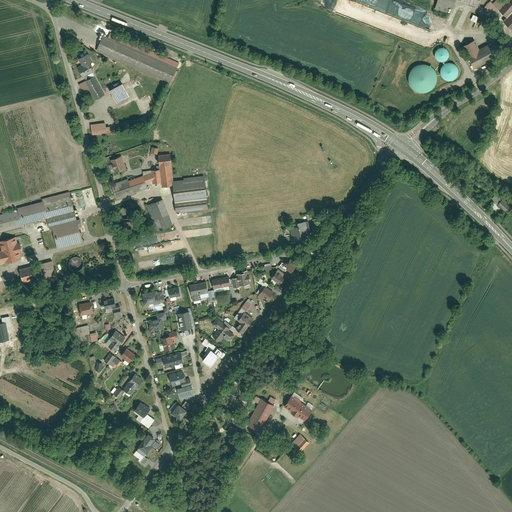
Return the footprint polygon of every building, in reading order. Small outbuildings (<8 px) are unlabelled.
[(391,13),(396,14),(401,0),(400,0),(395,0),(393,8),(391,13)] [(477,7),(479,0),(437,0),(435,9),(451,14),(455,1),(477,7)] [(511,0),(498,0),(494,5),(507,16),(511,10),(511,0)] [(511,10),(507,16),(502,21),(511,29),(511,10)] [(178,67),(103,35),(96,51),(171,83),(178,67)] [(493,56),(487,44),(480,48),(475,39),(465,45),(470,55),(468,56),(474,66),(493,56)] [(436,49),(435,52),(435,54),(436,56),(438,58),(440,59),(443,60),(445,59),(447,58),(449,56),(450,54),(450,52),(449,49),(448,47),(446,46),(444,45),(441,45),(439,46),(437,47),(436,49)] [(95,71),(87,55),(80,59),(83,65),(78,67),(83,77),(95,71)] [(444,63),(442,65),(441,68),(441,71),(442,74),(443,76),(446,78),(448,79),(452,79),(455,78),(457,76),(459,73),(459,70),(459,67),(457,64),(455,62),(452,61),(449,60),(446,61),(444,63)] [(416,89),(421,91),(426,91),(430,89),(434,86),(437,83),(438,78),(438,73),(436,69),(433,65),(429,63),(424,62),(419,62),(415,65),(412,68),(410,72),(409,77),(410,82),(413,86),(416,89)] [(105,95),(94,76),(80,84),(84,93),(90,90),(95,100),(105,95)] [(127,83),(113,90),(119,103),(133,96),(127,83)] [(106,123),(91,125),(93,135),(108,133),(106,123)] [(146,183),(153,180),(153,184),(163,183),(163,187),(174,186),(173,181),(170,154),(159,156),(160,169),(152,170),(152,172),(131,180),(135,193),(148,188),(146,183)] [(123,156),(113,160),(117,173),(128,169),(123,156)] [(209,209),(204,177),(173,181),(174,186),(178,213),(209,209)] [(119,199),(135,193),(131,180),(130,178),(113,184),(119,199)] [(17,211),(0,215),(0,232),(23,227),(22,225),(47,219),(50,230),(53,230),(57,248),(83,241),(80,227),(83,227),(81,219),(77,220),(70,192),(43,199),(43,202),(17,208),(17,211)] [(497,203),(500,200),(495,195),(492,198),(497,203)] [(500,200),(497,203),(505,212),(511,206),(502,198),(500,200)] [(175,225),(165,200),(150,206),(160,231),(175,225)] [(122,211),(124,218),(131,217),(129,209),(122,211)] [(184,219),(185,225),(220,223),(220,217),(184,219)] [(314,233),(311,221),(300,223),(301,226),(292,228),(294,241),(307,239),(306,234),(314,233)] [(3,251),(0,252),(0,264),(20,260),(17,250),(28,247),(25,235),(0,242),(3,251)] [(80,268),(80,257),(70,257),(70,268),(80,268)] [(294,262),(284,264),(289,267),(287,269),(291,272),(299,261),(297,259),(294,262)] [(55,261),(21,269),(24,283),(58,274),(55,261)] [(281,262),(266,265),(267,270),(273,269),(273,267),(277,266),(280,268),(284,264),(281,262)] [(280,268),(273,277),(281,284),(288,277),(285,274),(286,273),(280,268)] [(252,284),(249,270),(246,270),(246,272),(239,273),(240,277),(242,286),(252,284)] [(232,276),(214,280),(216,288),(234,284),(232,276)] [(269,284),(262,278),(260,281),(267,286),(269,284)] [(209,281),(192,285),(195,300),(202,299),(201,294),(207,293),(206,291),(210,290),(209,281)] [(277,293),(267,286),(263,293),(267,296),(272,300),(277,293)] [(182,287),(170,289),(172,297),(183,295),(182,287)] [(151,306),(151,303),(162,301),(160,292),(160,290),(146,293),(147,300),(143,301),(144,307),(151,306)] [(117,298),(105,300),(106,309),(108,309),(115,307),(119,306),(117,298)] [(94,301),(82,304),(84,315),(96,312),(94,301)] [(252,304),(248,301),(243,307),(248,310),(252,304)] [(118,318),(124,317),(121,306),(115,307),(116,310),(118,318)] [(257,320),(246,312),(241,319),(243,321),(250,326),(252,327),(257,320)] [(159,318),(150,320),(152,331),(166,328),(164,319),(164,317),(159,318)] [(220,328),(214,336),(221,341),(225,335),(232,340),(236,335),(229,330),(233,325),(226,320),(225,322),(219,317),(214,324),(220,328)] [(243,321),(238,329),(244,334),(250,326),(243,321)] [(89,325),(79,327),(81,336),(91,333),(89,325)] [(127,337),(117,330),(112,337),(116,340),(111,346),(117,350),(127,337)] [(171,335),(163,337),(166,350),(177,348),(175,338),(174,334),(171,335)] [(203,342),(207,346),(211,341),(206,337),(203,342)] [(219,347),(211,341),(207,346),(209,347),(207,350),(211,353),(214,348),(216,350),(219,347)] [(225,357),(228,353),(221,347),(218,351),(223,355),(225,357)] [(138,355),(129,348),(123,355),(133,362),(138,355)] [(211,353),(206,360),(214,366),(223,355),(218,351),(216,350),(214,348),(211,353)] [(183,352),(165,356),(166,362),(168,367),(186,363),(184,356),(183,352)] [(116,356),(112,353),(106,360),(110,364),(116,356)] [(116,356),(110,364),(115,367),(118,364),(120,365),(123,361),(116,356)] [(185,371),(171,374),(173,385),(183,383),(184,386),(194,384),(192,377),(187,378),(185,371)] [(144,380),(135,373),(130,380),(131,381),(139,387),(144,380)] [(139,387),(131,381),(125,389),(127,390),(133,395),(139,387)] [(120,385),(115,393),(121,398),(127,390),(125,389),(120,385)] [(194,385),(179,389),(181,398),(197,394),(194,385)] [(297,397),(293,395),(286,405),(308,420),(315,410),(303,401),(304,400),(297,396),(297,397)] [(248,422),(260,429),(266,418),(268,419),(276,406),(262,398),(248,422)] [(188,401),(184,406),(190,410),(193,405),(188,401)] [(152,409),(142,402),(136,409),(146,417),(149,413),(152,409)] [(181,403),(173,414),(177,418),(179,416),(183,419),(190,410),(184,406),(181,403)] [(143,422),(150,427),(156,418),(149,413),(146,417),(143,422)] [(148,434),(136,450),(144,456),(153,446),(152,445),(151,444),(154,439),(148,434)] [(276,438),(270,435),(266,443),(272,446),(276,438)] [(310,443),(301,435),(293,442),(302,451),(310,443)] [(144,456),(136,450),(134,454),(140,459),(139,460),(140,462),(144,456)] [(140,462),(145,465),(149,460),(144,456),(140,462)]
